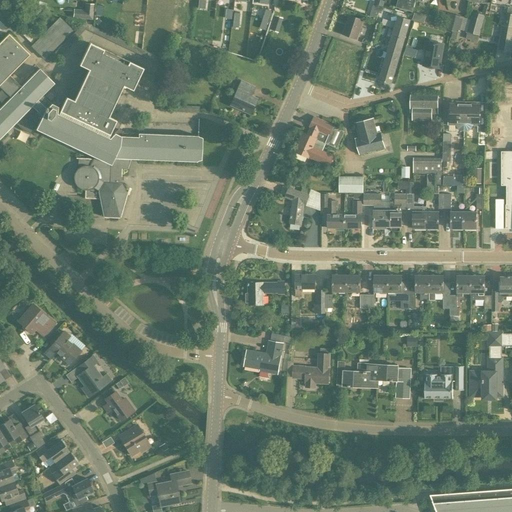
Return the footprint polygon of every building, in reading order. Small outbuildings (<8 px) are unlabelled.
[(412,12),(415,0),(405,0),(403,9),(403,10),(404,8),(412,11),(412,12)] [(511,0),(492,0),(491,4),(508,7),(507,14),(511,14),(511,0)] [(74,10),(73,17),(91,19),(93,5),(86,4),(85,11),(74,10)] [(271,11),(265,10),(259,29),(264,30),(271,11)] [(413,19),(424,21),(426,15),(415,13),(413,19)] [(443,36),(450,38),(450,39),(457,40),(462,22),(463,17),(449,13),(443,36)] [(479,36),(485,16),(472,13),(467,33),(479,36)] [(505,13),(503,25),(511,26),(511,14),(507,14),(505,13)] [(356,39),(362,20),(349,16),(343,35),(356,39)] [(410,20),(398,16),(379,81),(391,84),(410,20)] [(44,59),(72,30),(59,18),(37,40),(31,46),(44,59)] [(511,26),(503,25),(501,25),(499,37),(511,39),(511,26)] [(67,38),(72,42),(78,34),(73,30),(67,38)] [(477,42),(479,36),(467,33),(466,39),(477,42)] [(0,87),(1,89),(10,98),(0,108),(0,137),(6,132),(15,123),(22,130),(31,134),(34,128),(94,157),(93,159),(78,158),(78,163),(78,169),(75,172),(74,176),(74,180),(75,184),(78,187),(81,189),(85,190),(85,197),(85,199),(100,199),(103,215),(103,217),(120,218),(126,193),(122,183),(120,183),(120,178),(121,160),(196,162),(201,160),(202,139),(197,137),(123,134),(122,132),(120,131),(118,130),(113,134),(110,132),(115,120),(107,117),(122,86),(132,90),(142,68),(129,62),(127,65),(102,52),(103,50),(89,43),(79,64),(88,69),(73,100),(66,97),(58,114),(57,114),(57,107),(50,104),(42,95),(53,84),(39,69),(21,87),(9,75),(29,55),(8,34),(0,42),(0,87)] [(423,66),(439,68),(443,44),(425,41),(423,50),(426,51),(423,66)] [(58,57),(54,53),(48,60),(51,63),(58,57)] [(365,70),(364,77),(375,79),(377,72),(365,70)] [(250,114),(256,100),(250,97),(254,88),(240,81),(230,105),(250,114)] [(410,113),(422,113),(424,113),(424,96),(411,96),(410,113)] [(422,113),(422,120),(431,120),(431,113),(437,113),(438,96),(424,96),(424,113),(422,113)] [(460,131),(464,132),(465,103),(457,103),(457,105),(450,105),(450,116),(448,116),(448,125),(456,126),(457,129),(460,131)] [(485,133),(485,114),(479,114),(479,105),(473,105),(473,103),(465,103),(464,132),(468,131),(471,129),(473,126),(478,126),(478,132),(485,133)] [(311,128),(307,136),(317,141),(337,149),(344,132),(333,127),(314,118),(310,127),(311,128)] [(360,155),(385,149),(381,133),(377,134),(373,119),(355,124),(359,139),(355,140),(360,155)] [(451,161),(451,134),(443,134),(443,161),(451,161)] [(313,148),(317,141),(307,136),(305,135),(302,140),(300,139),(294,153),(308,159),(309,158),(329,167),(333,157),(313,148)] [(505,229),(511,228),(511,151),(501,152),(501,186),(506,186),(506,205),(505,205),(505,229)] [(413,158),(413,173),(437,173),(437,184),(442,184),(442,158),(413,158)] [(443,176),(443,185),(462,185),(462,179),(454,179),(454,176),(443,176)] [(339,177),(339,193),(363,193),(363,177),(339,177)] [(292,200),(289,223),(302,224),(304,205),(307,196),(288,189),(284,198),(292,200)] [(413,229),(426,229),(426,212),(423,212),(423,207),(413,207),(413,194),(407,194),(407,196),(407,207),(407,210),(413,209),(413,229)] [(386,226),(390,227),(391,212),(389,212),(389,203),(380,203),(380,196),(363,195),(363,206),(374,206),(373,228),(386,229),(386,226)] [(394,195),(394,203),(389,203),(389,212),(391,212),(390,227),(391,227),(391,230),(392,231),(399,231),(400,230),(400,228),(401,228),(402,207),(407,207),(407,196),(394,195)] [(496,228),(504,228),(504,198),(496,198),(496,228)] [(327,228),(344,228),(344,215),(335,215),(335,202),(328,202),(327,207),(327,228)] [(352,215),(344,215),(344,228),(360,228),(361,202),(352,202),(352,215)] [(439,212),(426,212),(426,229),(439,229),(439,212)] [(451,229),(464,229),(464,213),(451,213),(451,229)] [(476,229),(476,213),(464,213),(464,229),(476,229)] [(294,276),(294,289),(294,297),(302,297),(302,289),(315,289),(315,276),(294,276)] [(332,292),(346,292),(346,276),(332,276),(332,292)] [(360,292),(360,276),(346,276),(346,292),(360,292)] [(387,292),(387,276),(373,276),(374,292),(387,292)] [(401,276),(387,276),(387,292),(387,301),(401,301),(401,309),(408,308),(408,295),(408,281),(401,282),(401,276)] [(429,292),(429,276),(415,276),(415,292),(429,292)] [(435,292),(443,292),(443,276),(429,276),(429,292),(429,300),(435,300),(435,292)] [(462,292),(471,292),(471,276),(457,276),(457,292),(457,296),(462,296),(462,292)] [(492,296),(485,295),(485,276),(471,276),(471,292),(471,300),(485,300),(485,309),(492,309),(492,296)] [(511,276),(501,277),(501,293),(501,296),(507,296),(507,297),(511,296),(511,276)] [(249,293),(245,293),(245,303),(249,304),(249,305),(262,305),(262,293),(277,293),(277,294),(284,294),(284,282),(277,282),(277,283),(262,283),(248,283),(249,293)] [(325,314),(325,290),(317,290),(317,305),(314,305),(314,314),(325,314)] [(43,336),(54,324),(33,305),(18,321),(31,333),(37,326),(40,330),(38,332),(43,336)] [(69,364),(80,351),(71,344),(66,339),(68,336),(64,332),(45,354),(50,358),(55,352),(60,356),(60,357),(69,364)] [(489,377),(471,377),(471,395),(483,395),(483,398),(486,398),(486,399),(487,399),(487,397),(491,397),(491,399),(492,399),(492,398),(495,398),(495,395),(501,395),(501,358),(499,358),(499,346),(511,345),(511,333),(489,334),(489,377)] [(278,374),(283,344),(269,342),(267,354),(248,351),(245,367),(261,369),(261,371),(278,374)] [(328,383),(329,368),(330,354),(319,354),(318,368),(293,366),(293,378),(306,378),(305,382),(306,382),(306,387),(314,388),(315,383),(328,383)] [(86,362),(89,367),(77,376),(88,390),(85,392),(88,396),(111,379),(107,374),(101,377),(92,366),(97,362),(92,357),(86,362)] [(343,387),(362,387),(363,372),(368,373),(368,364),(359,364),(358,372),(345,371),(345,362),(338,361),(337,379),(343,379),(343,387)] [(378,365),(368,364),(368,373),(363,372),(362,387),(377,388),(377,380),(378,365)] [(397,381),(397,369),(397,366),(378,365),(377,380),(397,381)] [(425,399),(425,398),(452,398),(452,399),(453,389),(454,389),(454,390),(463,390),(463,367),(464,367),(464,366),(454,366),(454,367),(455,367),(455,375),(451,375),(451,374),(440,374),(440,375),(441,375),(441,376),(436,376),(436,375),(437,375),(437,374),(426,374),(426,375),(426,382),(425,382),(424,382),(424,399),(425,399)] [(409,399),(410,369),(397,369),(397,381),(396,398),(409,399)] [(119,389),(123,386),(124,386),(120,381),(116,384),(119,389)] [(121,420),(134,411),(125,398),(121,401),(115,392),(105,399),(108,403),(103,407),(107,412),(113,408),(121,420)] [(38,431),(34,425),(43,420),(33,404),(20,412),(28,424),(24,427),(29,436),(36,449),(44,443),(41,437),(42,436),(39,430),(38,431)] [(8,420),(0,425),(0,430),(7,441),(17,435),(20,440),(27,435),(19,423),(12,427),(8,420)] [(137,426),(119,437),(131,456),(140,451),(141,452),(150,447),(137,426)] [(50,456),(54,462),(69,452),(60,440),(46,450),(43,446),(35,452),(43,462),(50,456)] [(64,473),(77,463),(69,452),(54,462),(59,469),(52,475),(59,484),(67,478),(64,473)] [(0,485),(13,481),(11,475),(16,473),(14,469),(15,469),(12,460),(0,464),(0,485)] [(176,486),(190,483),(187,472),(170,475),(171,482),(156,485),(155,482),(147,484),(150,496),(158,494),(160,506),(179,502),(176,486)] [(140,479),(140,483),(155,480),(154,473),(140,479)] [(85,495),(93,491),(87,479),(71,486),(67,489),(70,494),(74,493),(77,497),(73,499),(76,507),(88,501),(85,495)] [(17,492),(13,481),(0,485),(0,498),(1,500),(7,498),(9,504),(25,498),(22,490),(17,492)] [(42,494),(45,501),(68,490),(64,483),(42,494)] [(511,511),(511,489),(430,495),(436,511),(511,511)] [(9,511),(24,511),(24,510),(28,508),(26,500),(9,506),(11,511),(9,511)]
